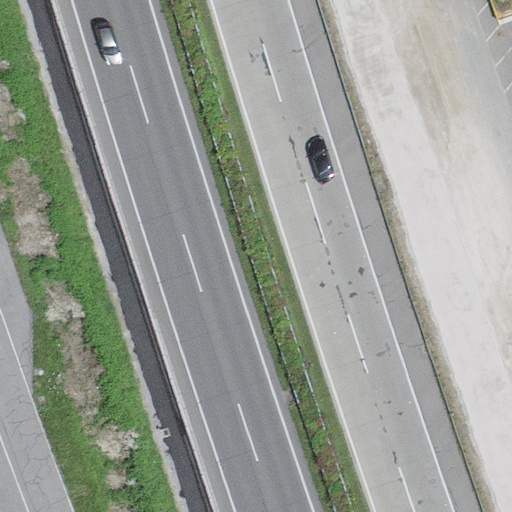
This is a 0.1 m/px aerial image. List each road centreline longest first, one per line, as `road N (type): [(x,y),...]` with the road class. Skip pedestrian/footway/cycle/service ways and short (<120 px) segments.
road 1 (motorway): [(414,511),(249,0)]
road 2 (motorway): [(111,0),(274,511)]
